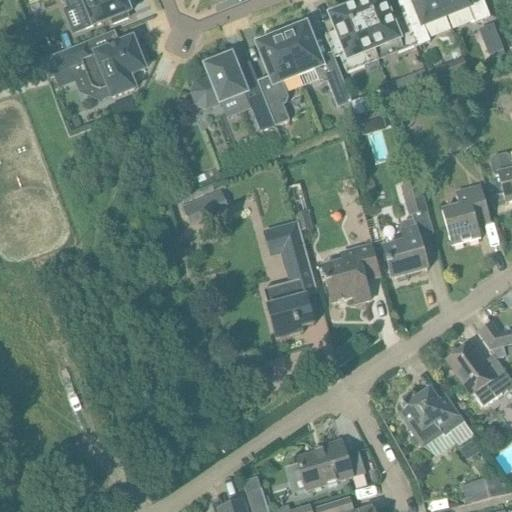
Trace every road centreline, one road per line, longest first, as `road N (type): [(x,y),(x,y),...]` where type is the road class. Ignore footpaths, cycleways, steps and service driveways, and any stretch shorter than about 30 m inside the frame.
road 1 (residential): [(159,511),(345,390)]
road 2 (residential): [(345,390),(511,280)]
road 3 (residential): [(407,511),(400,483),(345,390)]
road 4 (residential): [(167,0),(173,16),(201,28),(272,0)]
